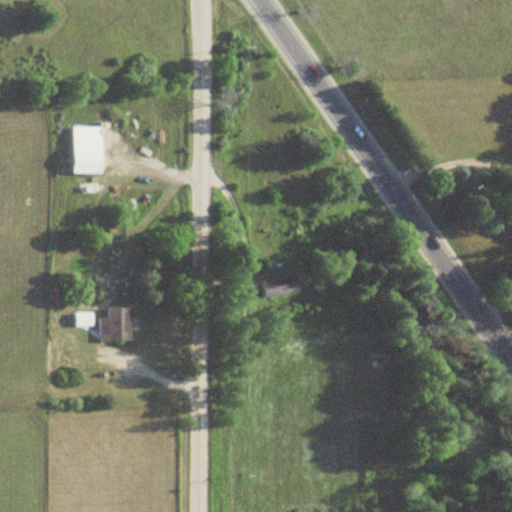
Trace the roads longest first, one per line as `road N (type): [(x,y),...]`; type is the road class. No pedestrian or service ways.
road 1 (residential): [(186,511),(191,0)]
road 2 (tertiary): [(511,365),(253,0)]
